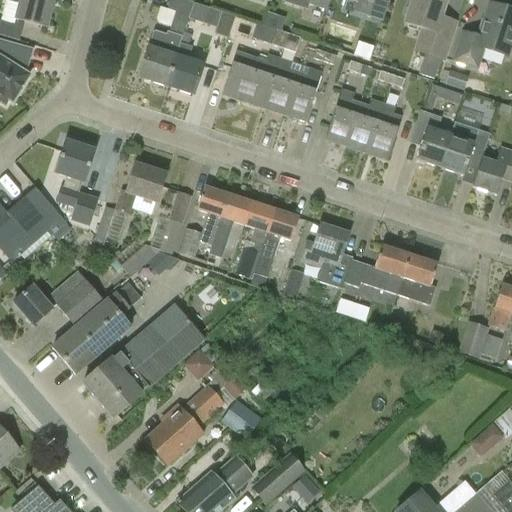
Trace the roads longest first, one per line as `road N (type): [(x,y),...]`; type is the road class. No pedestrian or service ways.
road 1 (residential): [(511,248),(70,102)]
road 2 (secondary): [(123,511),(0,364)]
